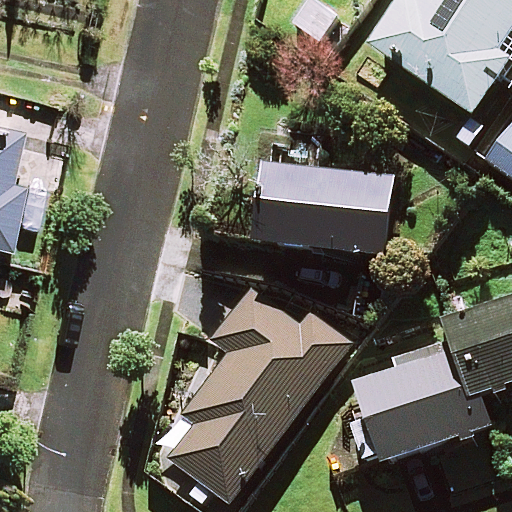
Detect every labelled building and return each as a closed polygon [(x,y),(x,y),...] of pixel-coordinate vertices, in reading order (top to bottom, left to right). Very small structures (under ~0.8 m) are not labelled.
[(511,0),(419,0),(414,8),(402,0),(368,51),(472,120),(499,79),(511,88),(511,0)] [(511,127),(485,163),(511,183),(511,127)] [(18,136),(0,131),(0,252),(7,254),(20,190),(7,188),(18,136)] [(321,140),(296,138),(292,169),(260,166),(252,247),(382,261),(391,180),(318,172),(321,140)] [(301,328),(252,291),(213,345),(227,356),(182,415),(197,426),(170,463),(231,508),(351,347),(310,316),(301,328)] [(511,387),(511,299),(440,325),(446,345),(348,379),(364,424),(326,437),(342,482),(490,430),(479,399),(511,387)]
